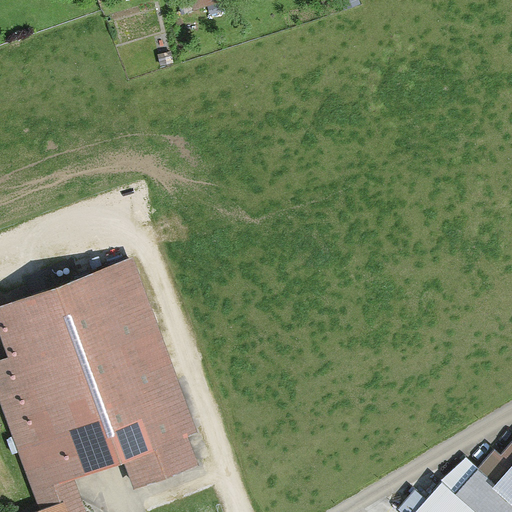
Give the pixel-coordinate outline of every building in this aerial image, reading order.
[(222,0),(194,0),(198,13),(224,5),(222,0)] [(0,320),(14,357),(0,362),(0,391),(38,493),(77,478),(128,459),(139,488),(205,464),(194,435),(203,431),(137,257),(0,307),(0,320)] [(415,491),(398,510),(400,511),(511,511),(511,441),(499,455),(494,451),(478,468),(465,457),(426,500),(415,491)] [(77,478),(38,493),(45,510),(83,495),(77,478)] [(38,511),(89,511),(83,495),(45,510),(38,511)]
